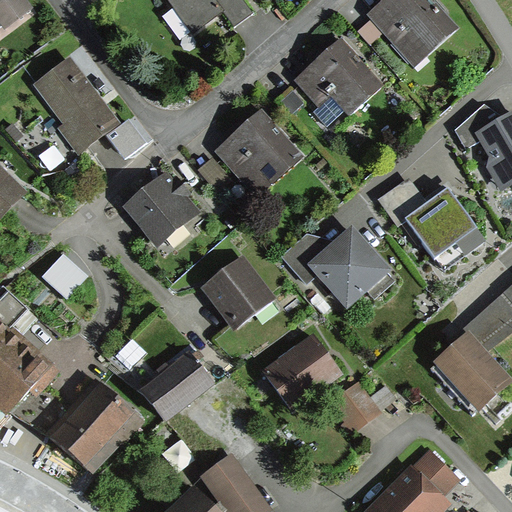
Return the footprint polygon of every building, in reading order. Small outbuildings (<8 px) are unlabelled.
[(27,0),(0,0),(0,26),(2,25),(5,28),(33,7),(27,0)] [(242,0),(166,0),(189,33),(223,10),(234,25),(251,13),(242,0)] [(458,29),(431,0),(379,0),(365,13),(414,68),(458,29)] [(383,85),(341,38),(294,80),(319,107),(313,112),(327,128),(346,111),(349,115),(383,85)] [(70,58),(34,84),(64,123),(57,129),(77,157),(107,134),(121,124),(70,58)] [(511,110),(500,118),(487,104),(457,131),(468,150),(481,143),(488,155),(486,166),(500,191),(511,183),(511,110)] [(302,155),(263,111),(216,151),(256,196),(302,155)] [(121,124),(107,134),(125,158),(146,143),(129,118),(121,124)] [(213,159),(199,170),(213,188),(228,177),(213,159)] [(0,222),(31,191),(0,161),(0,222)] [(187,197),(194,192),(181,176),(175,181),(169,173),(127,206),(157,245),(199,213),(187,197)] [(444,268),(485,239),(449,187),(429,201),(413,177),(381,199),(398,224),(407,218),(433,256),(435,255),(444,268)] [(387,273),(392,268),(352,223),(331,242),(307,234),(282,255),(307,285),(318,275),(346,308),(367,291),(374,299),(395,282),(387,273)] [(66,301),(88,277),(62,253),(40,277),(66,301)] [(242,257),(200,288),(233,331),(274,299),(242,257)] [(2,283),(0,284),(0,406),(8,413),(32,387),(42,397),(66,370),(27,334),(41,319),(2,283)] [(469,331),(434,361),(479,412),(488,404),(502,419),(511,410),(511,390),(510,385),(511,383),(511,375),(491,352),(511,333),(511,302),(504,293),(466,327),(469,331)] [(313,332),(263,368),(295,411),(344,375),(313,332)] [(190,350),(140,390),(166,423),(216,383),(190,350)] [(100,379),(49,433),(93,473),(143,420),(100,379)] [(359,381),(327,404),(350,436),(382,413),(380,411),(370,397),(359,381)] [(370,397),(380,411),(397,398),(387,385),(370,397)] [(413,463),(363,511),(445,511),(454,504),(447,497),(463,481),(431,449),(415,465),(413,463)] [(262,511),(227,458),(169,511),(262,511)]
